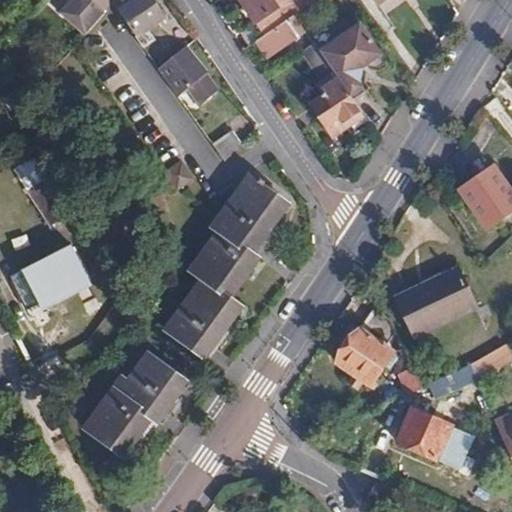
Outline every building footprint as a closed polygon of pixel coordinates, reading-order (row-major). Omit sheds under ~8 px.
[(102,11),(110,0),(71,0),(69,3),(87,17),(96,6),(102,11)] [(162,20),(149,0),(114,0),(107,9),(130,38),(129,40),(139,53),(153,42),(147,32),(162,20)] [(239,0),(265,35),(288,18),(275,0),(239,0)] [(265,35),(256,41),(267,58),(305,31),(293,14),(288,18),(265,35)] [(350,90),(359,84),(356,79),(360,66),(380,53),(359,22),(318,50),(333,72),(337,71),(350,90)] [(343,120),(348,126),(364,116),(357,107),(351,98),(347,92),(333,72),(318,50),(313,43),(302,51),(322,81),(318,84),(326,96),(313,106),(329,128),(343,120)] [(184,50),(155,74),(176,100),(186,92),(199,108),(217,93),(184,50)] [(347,92),(350,90),(337,71),(333,72),(347,92)] [(350,90),(355,95),(363,90),(359,84),(350,90)] [(357,107),(361,105),(355,95),(351,98),(357,107)] [(354,136),(370,125),(364,116),(348,126),(354,136)] [(335,136),(348,126),(343,120),(329,128),(335,136)] [(224,164),(242,144),(232,131),(212,148),(224,164)] [(193,182),(181,166),(165,177),(177,194),(193,182)] [(511,211),(511,195),(493,167),(461,189),(486,228),(511,211)] [(164,332),(204,361),(240,311),(228,302),(258,261),(252,256),(286,208),(248,180),(212,229),(218,234),(188,276),(199,284),(164,332)] [(57,232),(74,221),(52,188),(35,198),(57,232)] [(47,275),(21,291),(22,294),(10,300),(29,329),(88,292),(68,262),(53,271),(47,275)] [(476,311),(459,271),(399,298),(416,337),(476,311)] [(397,331),(390,317),(375,308),(362,330),(354,330),(346,343),(349,349),(339,364),(374,385),(387,366),(391,367),(401,353),(388,344),(397,331)] [(511,359),(505,346),(480,359),(482,363),(488,373),(511,359)] [(157,426),(185,386),(146,357),(118,397),(113,394),(86,433),(125,461),(152,422),(157,426)] [(469,365),(471,370),(482,363),(480,359),(469,365)] [(471,370),(469,365),(458,371),(431,384),(437,397),(475,380),(471,370)] [(401,373),(410,395),(423,389),(413,368),(401,373)] [(441,459),(455,427),(413,408),(398,441),(441,459)] [(494,423),(511,462),(511,422),(510,417),(494,423)]
